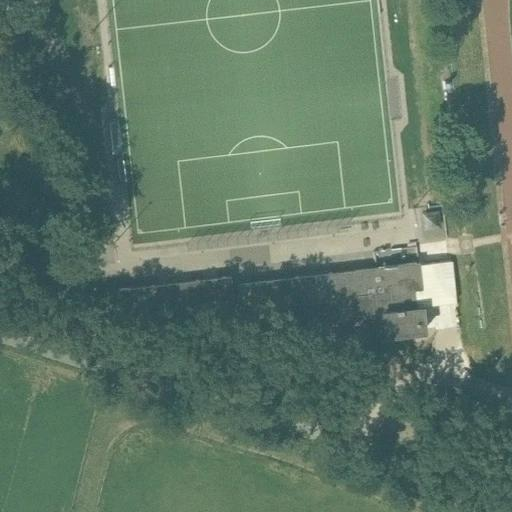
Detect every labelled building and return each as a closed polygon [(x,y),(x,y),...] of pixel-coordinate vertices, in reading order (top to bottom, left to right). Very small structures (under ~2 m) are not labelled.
[(418,258),(422,300),(455,296),(450,254),(418,258)] [(382,304),(422,300),(418,258),(292,271),(294,295),(331,291),(334,313),(375,309),(374,306),(382,305),(382,304)] [(228,269),(129,280),(131,304),(231,293),(228,269)] [(285,272),(266,274),(270,305),(288,304),(285,272)] [(266,274),(238,277),(241,309),(270,305),(266,274)] [(422,300),(382,304),(382,305),(385,328),(424,324),(422,300)]
